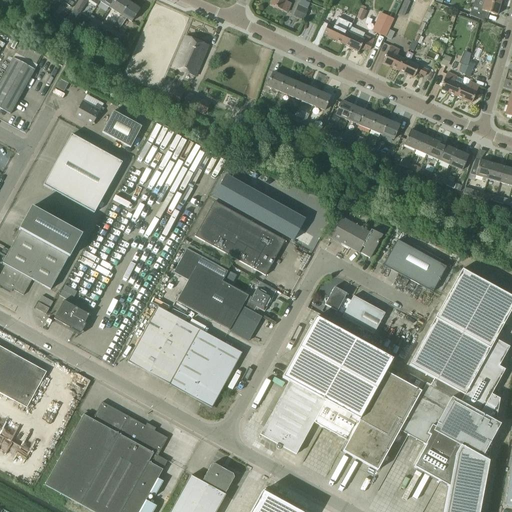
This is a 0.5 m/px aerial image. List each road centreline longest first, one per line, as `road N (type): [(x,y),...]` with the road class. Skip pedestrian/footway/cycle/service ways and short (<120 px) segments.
road 1 (unclassified): [(223,441),(325,265),(424,313)]
road 2 (residential): [(232,20),(481,131)]
road 3 (unclassified): [(223,441),(0,319)]
road 4 (unclassified): [(350,511),(223,441)]
